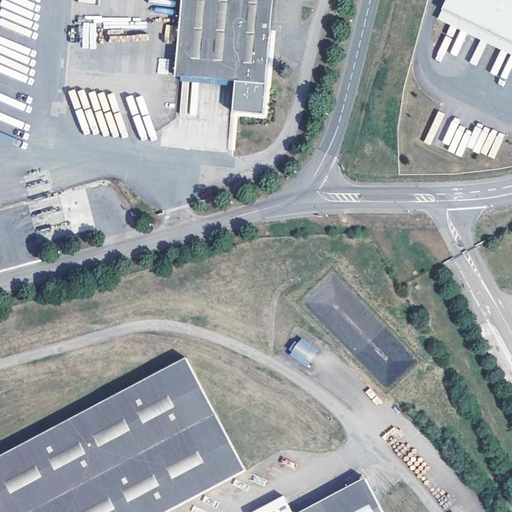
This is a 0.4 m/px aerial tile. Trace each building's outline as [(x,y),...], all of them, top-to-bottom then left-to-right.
[(274,0),(182,0),(176,77),(237,82),(268,84),(274,0)] [(511,0),(449,0),(445,9),(511,41),(511,0)] [(511,41),(445,9),(439,19),(511,54),(511,41)] [(268,84),(237,82),(234,112),(265,115),(268,84)] [(338,338),(387,388),(398,377),(395,374),(399,370),(403,374),(416,361),(401,345),(379,366),(364,350),(365,349),(346,330),(338,338)] [(289,353),(305,367),(318,351),(302,338),(289,353)] [(187,360),(0,457),(0,511),(383,511),(366,478),(302,511),(168,511),(247,471),(187,360)]
